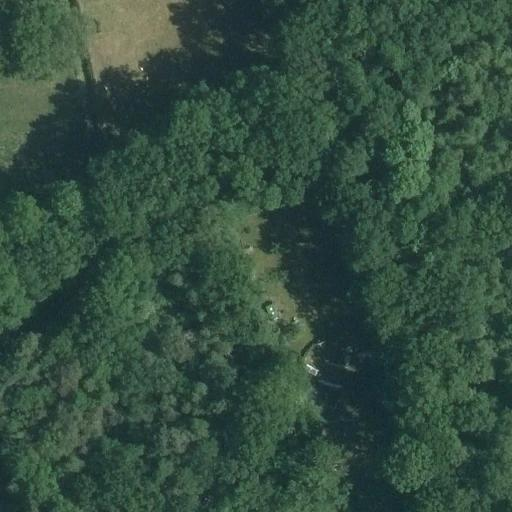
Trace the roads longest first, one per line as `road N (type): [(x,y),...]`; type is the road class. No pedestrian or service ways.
road 1 (track): [(488,511),(341,80)]
road 2 (track): [(106,211),(341,80)]
road 3 (track): [(341,80),(446,0)]
